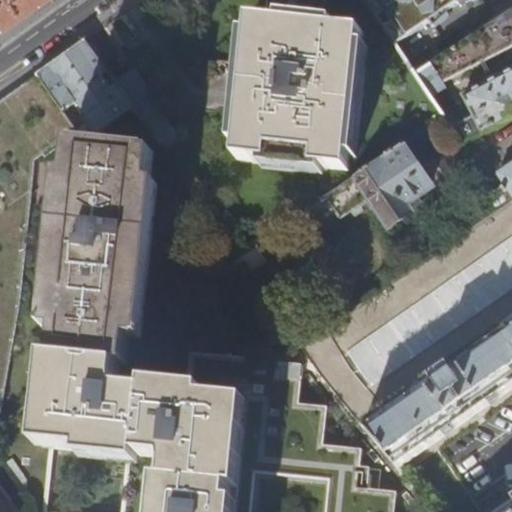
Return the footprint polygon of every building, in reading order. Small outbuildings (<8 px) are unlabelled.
[(0,0),(0,29),(23,13),(41,0),(0,0)] [(366,0),(378,18),(385,13),(392,24),(385,28),(396,46),(430,23),(434,29),(448,16),(446,13),(465,0),(366,0)] [(511,14),(417,75),(432,97),(446,89),(443,83),(511,46),(511,14)] [(312,29),(253,22),(246,84),(237,161),(348,175),(364,34),(312,29)] [(83,146),(132,112),(133,111),(116,88),(85,42),(41,74),(37,76),(38,78),(61,113),(79,101),(93,122),(84,127),(81,123),(71,129),(83,146)] [(461,123),(469,138),(511,116),(511,69),(462,96),(474,116),(461,123)] [(138,75),(137,74),(116,88),(133,111),(132,112),(139,122),(160,108),(138,75)] [(0,414),(17,309),(32,187),(34,160),(72,135),(71,129),(61,113),(37,76),(2,101),(0,102),(0,414)] [(429,128),(442,119),(438,114),(425,123),(429,128)] [(55,331),(53,358),(118,366),(125,366),(128,338),(137,339),(142,288),(147,289),(154,228),(149,228),(153,184),(151,184),(154,153),(83,146),(75,145),(71,175),(64,175),(60,218),(55,218),(49,278),(53,279),(47,331),(55,331)] [(370,200),(389,228),(410,213),(404,205),(429,187),(402,146),(327,199),(341,220),(370,200)] [(511,195),(511,163),(499,172),(498,175),(511,195)] [(511,205),(305,346),(363,423),(401,470),(511,391),(511,205)] [(290,224),(299,218),(295,213),(287,219),(290,224)] [(234,263),(243,275),(265,261),(264,258),(282,245),(275,234),(262,243),(236,261),(234,263)] [(236,261),(262,243),(258,238),(232,256),(236,261)] [(191,360),(188,398),(115,389),(118,366),(53,358),(49,391),(43,447),(166,460),(159,511),(393,511),(395,494),(357,490),(361,451),(323,447),(326,409),(298,406),(302,368),(191,360)] [(0,511),(20,511),(0,484),(0,511)]
